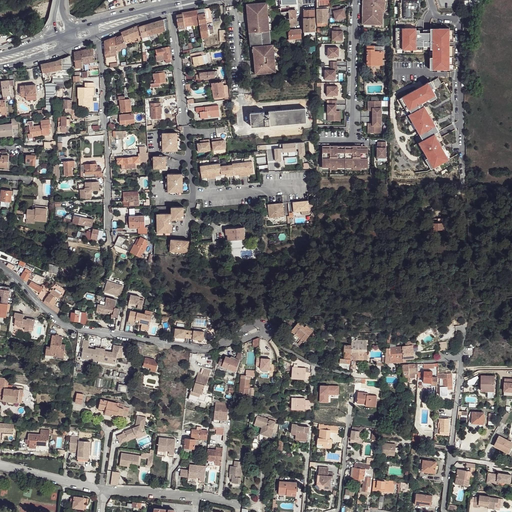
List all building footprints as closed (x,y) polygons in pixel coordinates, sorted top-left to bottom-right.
[(316,0),(317,4),(317,8),(317,9),(328,8),(330,8),(330,1),(330,0),(331,0),(316,0)] [(364,11),(364,24),(370,24),(370,23),(373,23),(376,23),(376,24),(383,24),(383,11),(385,11),(385,5),(383,5),(383,1),(383,0),(365,0),(365,1),(365,7),(365,11),(364,11)] [(268,2),(247,4),(251,46),(254,46),(256,74),(276,73),(275,59),(274,52),(275,52),(274,45),(272,45),(268,2)] [(340,6),(333,7),(334,11),(333,11),(335,20),(345,17),(343,8),(341,9),(340,6)] [(198,10),(199,24),(207,23),(212,22),(212,18),(210,8),(205,9),(204,8),(198,10)] [(304,14),(304,18),(315,17),(315,8),(309,8),(309,10),(304,10),(304,14)] [(317,9),(317,17),(317,23),(320,23),(321,26),(328,26),(328,23),(328,8),(317,9)] [(182,13),(182,14),(183,14),(184,22),(194,21),(194,24),(194,25),(199,24),(198,10),(182,13)] [(177,15),(179,33),(185,32),(185,30),(185,25),(184,22),(183,14),(182,14),(177,15)] [(304,26),(305,35),(313,35),(315,35),(315,17),(304,18),(304,26)] [(154,22),(158,33),(169,30),(167,18),(154,22)] [(145,25),(148,36),(158,33),(154,22),(145,25)] [(199,24),(202,38),(209,37),(207,23),(199,24)] [(128,30),(131,38),(137,36),(138,37),(139,41),(143,39),(142,38),(139,27),(139,25),(128,30)] [(139,27),(142,38),(143,39),(143,41),(144,40),(149,39),(148,36),(145,25),(139,27)] [(340,28),(334,27),(333,31),(332,31),(332,40),(343,40),(343,31),(340,31),(340,28)] [(289,32),(288,33),(289,40),(290,40),(302,39),(301,29),(296,30),(290,30),(289,30),(289,32)] [(121,33),(122,35),(125,40),(126,40),(130,38),(131,38),(128,30),(123,32),(121,33)] [(116,37),(117,50),(121,49),(127,47),(125,40),(122,35),(117,37),(116,37)] [(105,41),(105,55),(110,54),(110,56),(105,57),(106,63),(106,64),(106,66),(107,67),(110,67),(118,66),(117,62),(117,59),(117,57),(117,56),(117,55),(117,54),(117,52),(117,50),(116,37),(117,37),(116,36),(105,41)] [(202,40),(203,46),(204,51),(210,50),(209,44),(209,42),(208,39),(202,40)] [(367,45),(367,65),(383,65),(383,57),(384,57),(384,46),(367,45)] [(156,50),(157,55),(155,55),(157,60),(165,59),(166,63),(171,61),(171,59),(171,57),(169,47),(163,48),(156,50)] [(81,51),(83,64),(95,62),(95,61),(93,48),(81,51)] [(339,48),(328,48),(328,58),(334,58),(334,56),(339,56),(339,48)] [(74,52),(74,54),(76,68),(83,67),(83,64),(81,51),(74,52)] [(190,56),(191,58),(193,57),(194,61),(194,66),(204,64),(204,63),(207,63),(206,55),(205,55),(204,51),(190,54),(190,56)] [(49,63),(50,75),(52,74),(53,79),(52,83),(45,84),(46,87),(46,89),(46,108),(46,114),(56,113),(57,88),(69,88),(69,72),(72,68),(70,55),(69,56),(68,57),(66,58),(62,59),(56,61),(49,63)] [(41,64),(41,65),(43,77),(45,77),(46,81),(50,80),(49,75),(46,63),(41,64)] [(337,66),(330,66),(330,70),(325,70),(325,80),(331,80),(331,79),(336,79),(336,70),(337,70),(337,66)] [(153,73),(154,80),(155,83),(151,83),(151,87),(160,86),(160,82),(166,82),(165,77),(165,72),(164,72),(164,71),(156,72),(156,73),(153,73)] [(199,73),(199,74),(200,79),(218,77),(217,74),(215,74),(214,71),(208,72),(205,72),(202,72),(199,73)] [(1,80),(2,96),(15,95),(13,79),(1,80)] [(78,87),(78,98),(79,98),(79,107),(90,107),(90,98),(89,98),(89,96),(91,95),(91,87),(94,87),(94,82),(85,82),(85,87),(78,87)] [(213,88),(213,92),(216,92),(217,99),(224,98),(226,97),(227,97),(228,97),(227,85),(223,85),(220,86),(219,82),(212,83),(213,88)] [(20,86),(20,91),(21,93),(19,93),(19,96),(21,96),(21,97),(26,96),(26,100),(37,99),(36,85),(20,86)] [(338,86),(327,86),(327,97),(333,97),(333,95),(338,95),(338,86)] [(117,96),(118,100),(120,100),(120,106),(121,110),(121,112),(125,112),(126,112),(131,111),(130,95),(124,96),(117,96)] [(381,117),(381,101),(368,101),(368,108),(372,108),(372,111),(372,117),(381,117)] [(151,103),(151,119),(162,119),(161,106),(161,104),(161,103),(151,103)] [(196,110),(196,112),(200,112),(201,118),(220,116),(218,105),(196,108),(196,110)] [(329,105),(328,105),(328,121),(340,121),(340,113),(336,113),(336,111),(336,105),(329,105)] [(251,113),(252,127),(307,122),(305,108),(269,111),(269,114),(265,114),(264,112),(251,113)] [(120,115),(120,124),(126,123),(126,125),(128,125),(128,123),(135,123),(134,113),(120,115)] [(61,116),(61,121),(58,121),(58,125),(58,127),(57,127),(58,132),(66,132),(66,116),(61,116)] [(381,117),(372,117),(372,123),(372,126),(368,126),(368,133),(381,133),(381,117)] [(0,125),(0,134),(1,134),(4,136),(13,135),(13,128),(18,128),(17,118),(11,119),(12,124),(0,125)] [(29,124),(30,133),(28,134),(28,138),(33,137),(33,136),(38,136),(38,135),(50,133),(49,127),(51,127),(50,119),(41,120),(42,125),(33,126),(33,123),(29,124)] [(178,132),(162,133),(163,151),(178,151),(178,132)] [(218,138),(212,139),(213,150),(226,149),(225,140),(218,140),(218,138)] [(204,142),(197,143),(199,152),(211,150),(210,139),(204,140),(204,142)] [(274,148),(275,160),(280,160),(280,152),(296,151),(295,148),(298,148),(299,155),(304,154),(303,142),(282,143),(282,147),(279,148),(274,148)] [(386,142),(378,142),(378,145),(377,145),(377,158),(386,158),(386,142)] [(333,145),(333,148),(333,149),(330,149),(330,148),(322,148),(322,163),(330,163),(330,165),(337,165),(337,164),(345,164),(345,148),(338,148),(338,145),(333,145)] [(353,148),(345,148),(345,164),(352,164),(352,166),(360,166),(360,164),(368,164),(368,148),(360,148),(360,149),(357,149),(357,148),(357,146),(353,146),(353,148)] [(117,158),(117,164),(121,163),(122,169),(136,168),(136,162),(147,162),(146,151),(144,151),(145,153),(140,153),(138,153),(138,156),(133,157),(123,158),(117,158)] [(0,158),(0,165),(4,166),(4,167),(8,168),(9,155),(1,155),(1,158),(0,158)] [(26,155),(26,165),(31,165),(36,165),(36,156),(26,155)] [(166,156),(154,156),(154,169),(166,168),(166,156)] [(64,161),(65,176),(73,176),(72,167),(75,167),(74,160),(64,161)] [(252,161),(243,162),(244,176),(248,176),(248,174),(254,173),(252,161)] [(243,162),(233,163),(233,165),(234,176),(240,175),(240,177),(244,176),(243,162)] [(220,163),(210,165),(212,178),(216,178),(216,176),(222,175),(222,174),(221,166),(220,163)] [(97,169),(97,164),(85,165),(85,166),(81,166),(81,172),(83,171),(85,171),(86,174),(95,173),(95,177),(104,176),(104,173),(101,173),(101,168),(97,169)] [(210,165),(201,166),(202,178),(208,177),(208,179),(212,178),(210,165)] [(233,165),(221,166),(222,174),(227,174),(230,173),(230,176),(234,176),(233,165)] [(183,173),(168,174),(168,192),(183,192),(183,173)] [(86,182),(86,188),(85,189),(80,189),(81,198),(86,198),(92,198),(91,192),(93,191),(99,190),(99,181),(86,182)] [(2,190),(1,193),(0,193),(0,192),(0,195),(1,196),(0,201),(3,201),(8,202),(11,202),(12,191),(2,190)] [(123,192),(124,197),(122,197),(123,201),(124,201),(124,203),(124,206),(139,205),(139,195),(132,196),(132,192),(123,192)] [(293,202),(294,212),(309,211),(308,201),(293,202)] [(283,203),(268,205),(269,218),(284,217),(283,203)] [(27,209),(26,219),(35,220),(46,221),(47,207),(35,206),(34,210),(27,209)] [(184,207),(171,207),(171,213),(171,219),(175,219),(175,226),(186,226),(186,219),(184,219),(184,207)] [(171,213),(157,213),(157,234),(172,234),(171,219),(171,213)] [(86,218),(74,215),(73,223),(85,225),(87,226),(92,227),(93,219),(86,218)] [(129,216),(130,226),(138,226),(138,234),(147,234),(147,227),(145,227),(145,215),(129,216)] [(245,239),(244,227),(229,229),(229,234),(227,234),(228,240),(245,239)] [(87,231),(85,238),(97,241),(97,239),(99,230),(93,229),(92,232),(87,231)] [(147,240),(141,237),(137,245),(134,244),(130,252),(140,257),(142,252),(143,253),(147,245),(147,244),(147,243),(146,242),(147,240)] [(190,242),(172,241),(171,253),(190,254),(190,242)] [(26,264),(24,267),(23,270),(24,271),(21,277),(27,282),(29,278),(31,272),(33,268),(26,264)] [(49,264),(48,270),(48,272),(52,273),(52,272),(56,274),(58,266),(49,264)] [(35,274),(32,279),(41,283),(42,279),(44,280),(45,278),(35,274)] [(31,281),(29,285),(40,293),(43,289),(45,286),(45,285),(43,284),(41,287),(31,281)] [(123,285),(107,281),(104,292),(120,296),(123,285)] [(53,289),(52,290),(51,292),(43,302),(58,313),(59,309),(53,305),(61,294),(53,289)] [(142,309),(143,305),(144,299),(140,298),(140,297),(130,295),(129,302),(138,304),(137,308),(142,309)] [(107,297),(105,306),(98,304),(98,305),(97,311),(112,314),(111,317),(113,317),(117,318),(119,308),(115,308),(115,304),(116,304),(116,300),(107,297)] [(75,309),(75,313),(72,312),(70,321),(80,322),(81,312),(82,311),(80,311),(80,310),(75,309)] [(131,311),(128,321),(140,323),(140,322),(142,323),(142,324),(141,327),(149,329),(153,312),(146,310),(145,314),(131,311)] [(16,317),(15,324),(18,325),(18,326),(22,327),(22,326),(25,326),(25,330),(29,330),(29,329),(30,327),(34,328),(35,320),(31,319),(30,320),(27,320),(23,319),(24,314),(15,313),(14,317),(16,317)] [(298,322),(291,331),(295,334),(296,332),(302,338),(303,337),(306,339),(313,331),(306,325),(305,327),(298,322)] [(187,329),(176,328),(175,337),(186,338),(186,336),(190,337),(190,330),(186,330),(187,329)] [(194,331),(190,330),(190,337),(193,337),(193,339),(204,340),(205,331),(194,330),(194,331)] [(302,338),(296,332),(295,334),(300,338),(304,342),(306,339),(303,337),(302,338)] [(295,334),(291,339),(296,343),(300,338),(295,334)] [(46,346),(45,357),(51,358),(51,356),(54,356),(54,358),(64,359),(65,352),(65,349),(65,344),(62,344),(63,336),(59,336),(58,344),(55,344),(56,335),(52,335),(51,347),(46,346)] [(83,347),(82,358),(116,363),(117,354),(118,354),(119,352),(120,346),(114,345),(113,352),(105,351),(105,349),(96,347),(96,349),(88,348),(89,341),(83,340),(82,347),(83,347)] [(352,340),(352,345),(352,352),(352,359),(364,359),(364,351),(367,351),(366,345),(358,345),(359,340),(352,340)] [(439,343),(440,350),(447,350),(446,342),(439,343)] [(344,345),(344,352),(345,358),(340,358),(340,362),(347,363),(347,359),(351,359),(352,359),(352,352),(352,345),(351,345),(344,345)] [(402,347),(404,361),(406,361),(406,358),(413,358),(413,354),(413,351),(413,345),(406,346),(402,347)] [(390,348),(389,354),(389,356),(391,356),(392,356),(392,359),(397,359),(396,347),(390,348)] [(240,359),(241,359),(242,352),(238,352),(236,358),(231,356),(230,358),(239,361),(240,359)] [(226,356),(222,366),(235,371),(239,361),(230,358),(226,356)] [(145,357),(144,364),(151,366),(151,368),(156,369),(158,362),(155,361),(153,361),(154,359),(145,357)] [(409,365),(409,375),(415,375),(415,374),(418,374),(418,370),(418,364),(409,365)] [(74,367),(74,371),(113,379),(114,374),(74,367)] [(292,367),(292,377),(305,378),(310,379),(310,372),(306,372),(306,368),(302,368),(302,369),(298,369),(298,368),(292,367)] [(210,372),(204,370),(203,374),(198,373),(194,386),(193,386),(191,386),(190,390),(191,391),(200,393),(202,394),(205,384),(207,385),(210,372)] [(424,371),(423,382),(432,382),(431,384),(437,384),(437,378),(437,377),(432,377),(432,371),(429,371),(424,371)] [(241,374),(239,391),(242,391),(242,393),(253,395),(254,387),(250,387),(251,375),(248,375),(241,374)] [(440,386),(440,396),(448,395),(448,389),(452,389),(452,378),(443,378),(443,374),(438,374),(437,377),(437,378),(441,378),(441,386),(440,386)] [(481,375),(481,390),(488,391),(488,387),(494,387),(494,376),(481,375)] [(0,377),(0,399),(22,402),(24,389),(12,388),(12,385),(8,385),(9,378),(0,377)] [(119,383),(117,391),(127,393),(128,385),(119,383)] [(319,385),(319,403),(329,403),(329,395),(339,395),(339,385),(319,385)] [(357,397),(357,402),(366,404),(366,405),(376,406),(377,395),(368,394),(366,394),(366,392),(356,391),(355,397),(357,397)] [(77,393),(75,403),(82,404),(84,394),(77,393)] [(292,398),(291,408),(305,409),(305,408),(311,408),(311,400),(305,400),(305,398),(301,398),(301,399),(297,399),(297,398),(292,398)] [(101,399),(99,408),(106,409),(105,412),(111,413),(117,415),(118,414),(127,416),(129,408),(124,407),(124,405),(101,399)] [(216,402),(214,419),(227,420),(229,403),(216,402)] [(510,412),(506,411),(500,421),(504,423),(510,412)] [(472,412),(472,423),(476,423),(476,426),(483,426),(483,424),(484,412),(472,412)] [(123,434),(117,436),(120,444),(123,443),(127,442),(126,439),(128,438),(136,435),(145,431),(144,428),(146,418),(137,416),(135,427),(123,432),(123,434)] [(273,421),(257,416),(254,424),(261,426),(259,433),(271,436),(276,419),(274,419),(273,421)] [(440,428),(440,434),(449,434),(449,418),(439,418),(439,422),(438,428),(440,428)] [(14,423),(0,421),(0,438),(0,439),(0,438),(1,430),(13,431),(14,423)] [(296,434),(295,439),(306,441),(307,433),(308,431),(309,431),(310,426),(297,425),(292,424),(291,433),(296,434)] [(318,437),(317,445),(323,445),(323,444),(330,445),(330,442),(331,442),(332,441),(332,440),(332,439),(330,438),(330,432),(338,433),(338,426),(319,424),(318,428),(320,429),(319,437),(318,437)] [(360,427),(352,426),(352,429),(351,429),(350,438),(358,439),(358,442),(363,443),(365,427),(360,426),(360,427)] [(192,429),(191,437),(207,439),(208,431),(201,430),(201,428),(198,428),(197,430),(192,429)] [(13,431),(1,430),(0,438),(2,438),(2,432),(13,433),(13,431)] [(29,445),(29,447),(36,448),(36,445),(46,445),(47,439),(49,440),(49,430),(41,430),(40,434),(29,433),(28,439),(29,439),(29,442),(29,445)] [(511,442),(499,436),(494,445),(509,453),(511,446),(511,442)] [(79,441),(79,437),(70,437),(69,448),(78,449),(79,441)] [(159,438),(158,451),(166,451),(166,450),(166,449),(169,449),(169,450),(169,454),(174,454),(175,439),(159,438)] [(185,438),(184,447),(194,448),(194,444),(198,445),(199,440),(195,439),(185,438)] [(78,449),(78,456),(89,457),(90,441),(79,441),(78,449)] [(382,443),(381,454),(395,455),(395,452),(396,447),(396,444),(382,443)] [(208,449),(207,460),(215,461),(215,464),(218,465),(221,465),(222,452),(216,452),(216,450),(208,449)] [(121,453),(120,465),(123,465),(127,466),(128,463),(130,463),(138,464),(139,456),(129,454),(121,453)] [(153,462),(153,455),(142,453),(141,458),(148,459),(148,461),(153,462)] [(423,460),(422,471),(426,472),(431,472),(435,473),(436,468),(438,468),(438,465),(436,465),(437,461),(423,460)] [(230,466),(230,474),(233,474),(232,478),(232,480),(232,482),(240,483),(243,462),(234,461),(234,466),(230,466)] [(355,467),(353,477),(355,477),(357,478),(360,478),(363,478),(364,479),(365,470),(366,470),(366,469),(369,469),(370,465),(355,463),(355,467)] [(206,469),(206,466),(190,464),(189,470),(188,477),(196,478),(196,477),(197,475),(200,476),(200,477),(199,480),(204,481),(206,469)] [(319,466),(317,483),(321,487),(332,488),(333,473),(328,473),(329,467),(319,466)] [(457,469),(456,478),(460,479),(462,479),(462,482),(461,485),(468,486),(470,476),(471,471),(470,471),(457,469)] [(360,487),(360,491),(367,492),(368,486),(370,486),(370,482),(371,477),(368,477),(369,472),(369,471),(366,470),(365,470),(364,479),(363,487),(360,487)] [(488,473),(487,482),(497,484),(497,481),(510,483),(511,475),(498,473),(498,474),(498,477),(494,476),(495,474),(488,473)] [(374,478),(373,490),(376,490),(377,487),(384,488),(384,491),(388,492),(389,480),(382,479),(374,478)] [(280,481),(279,492),(287,493),(286,495),(292,495),(292,492),(297,492),(297,482),(280,481)] [(416,493),(415,504),(425,506),(425,504),(431,505),(432,495),(416,493)] [(475,496),(473,507),(478,507),(478,505),(479,503),(484,504),(484,506),(488,506),(494,507),(495,505),(495,502),(498,502),(498,498),(490,497),(490,496),(480,495),(479,497),(475,496)] [(73,503),(73,507),(83,509),(84,503),(86,504),(88,504),(88,498),(85,497),(74,496),(74,499),(71,498),(70,502),(73,503)]
